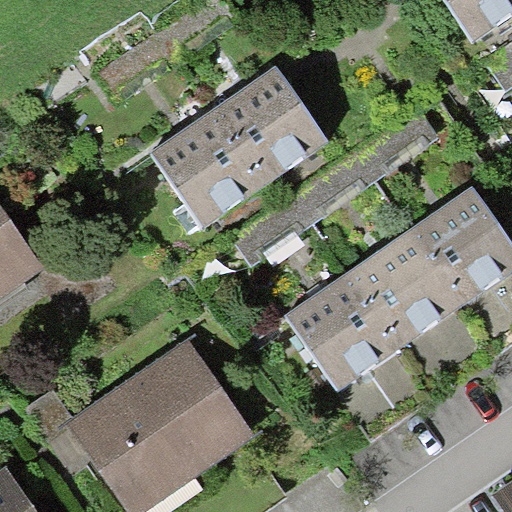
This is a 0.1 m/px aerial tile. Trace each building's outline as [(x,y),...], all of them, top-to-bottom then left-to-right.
[(511,0),(453,0),(483,41),(511,19),(511,0)] [(218,106),(275,187),(337,143),(280,62),(218,106)] [(154,150),(212,231),(275,187),(218,106),(154,150)] [(419,223),(476,304),(511,278),(511,222),(482,179),(419,223)] [(0,182),(0,300),(54,265),(0,182)] [(476,304),(419,223),(354,270),(411,350),(476,304)] [(292,314),(349,394),(411,350),(354,270),(292,314)] [(194,343),(82,419),(144,510),(256,434),(194,343)] [(47,511),(16,464),(0,474),(0,511),(47,511)] [(262,511),(295,492),(280,469),(211,511),(262,511)] [(511,511),(511,487),(493,500),(501,511),(511,511)]
